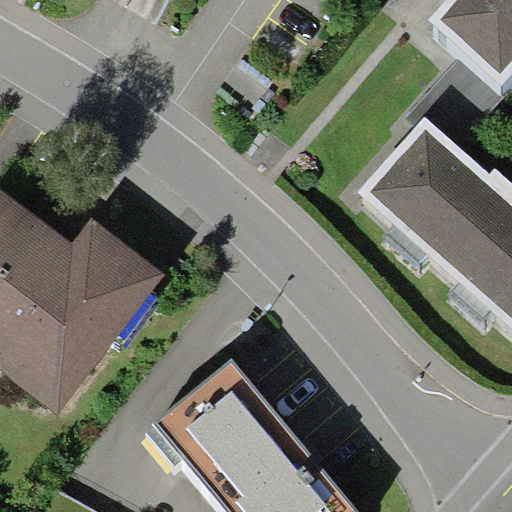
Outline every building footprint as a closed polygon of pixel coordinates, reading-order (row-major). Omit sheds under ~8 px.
[(511,76),(511,0),(473,0),(442,36),(501,88),(511,76)] [(511,326),(511,215),(501,205),(426,140),(371,202),(511,326)] [(0,374),(62,420),(161,287),(85,230),(66,255),(0,206),(0,374)] [(347,511),(301,456),(232,374),(156,438),(218,511),(347,511)] [(89,511),(57,493),(45,511),(89,511)]
